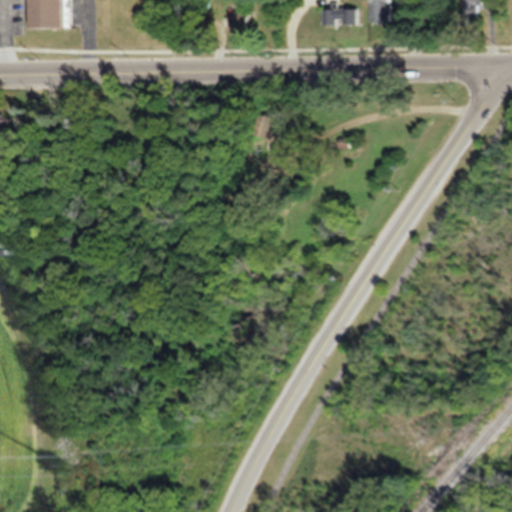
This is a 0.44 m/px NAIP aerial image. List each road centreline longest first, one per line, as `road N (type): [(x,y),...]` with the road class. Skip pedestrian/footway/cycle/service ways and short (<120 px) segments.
road 1 (secondary): [(228,511),(281,411),(507,65)]
road 2 (residential): [(507,65),(0,74)]
